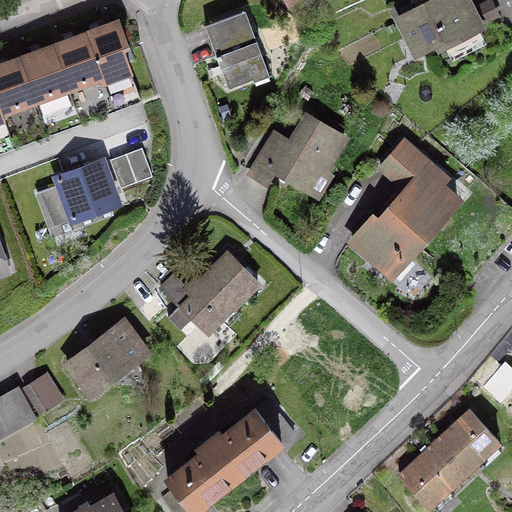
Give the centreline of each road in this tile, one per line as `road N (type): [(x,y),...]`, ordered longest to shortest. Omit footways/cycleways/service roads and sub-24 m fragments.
road 1 (residential): [(195,173),(431,381)]
road 2 (residential): [(0,358),(140,257),(184,203),(195,173)]
road 3 (residential): [(295,511),(431,381)]
road 4 (residential): [(195,173),(193,131),(157,0)]
road 5 (residential): [(431,381),(511,292)]
